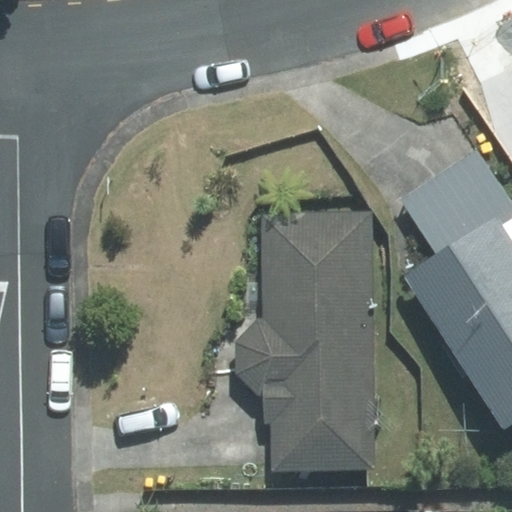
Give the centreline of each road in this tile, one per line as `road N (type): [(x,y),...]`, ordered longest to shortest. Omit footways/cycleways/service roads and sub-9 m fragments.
road 1 (residential): [(22,511),(16,61)]
road 2 (residential): [(373,0),(244,32),(16,61)]
